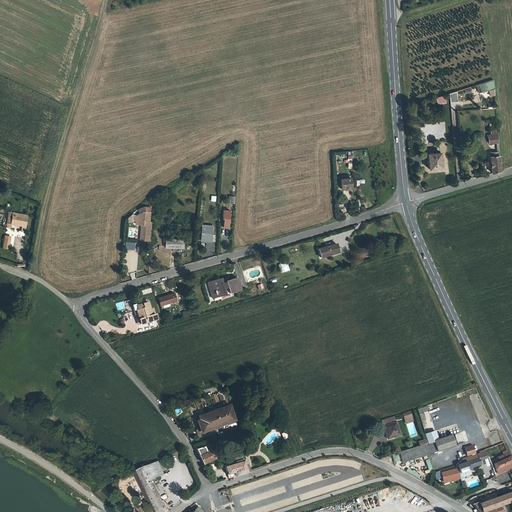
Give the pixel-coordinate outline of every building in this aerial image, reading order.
[(493,81),(479,86),(481,94),(494,90),(493,81)] [(457,92),(449,93),(451,102),(458,101),(457,92)] [(444,97),(436,100),(438,107),(445,105),(444,97)] [(500,146),(496,146),(496,149),(495,149),(494,148),(490,148),(493,174),(501,172),(499,154),(500,154),(500,146)] [(441,154),(428,156),(430,171),(443,170),(441,154)] [(350,180),(340,180),(341,190),(351,189),(350,180)] [(151,239),(154,199),(149,202),(148,205),(146,204),(140,208),(142,211),(136,215),(135,222),(140,223),(144,223),(144,238),(151,239)] [(12,212),(10,222),(22,224),(24,214),(12,212)] [(202,228),(202,238),(213,239),(213,229),(202,228)] [(165,238),(165,247),(183,247),(183,239),(165,238)] [(135,250),(136,243),(127,242),(126,249),(135,250)] [(331,253),(338,251),(336,244),(319,249),(322,258),(331,255),(331,253)] [(252,268),(253,276),(255,276),(255,279),(261,278),(259,267),(252,268)] [(210,291),(211,296),(221,293),(221,296),(222,301),(230,298),(229,294),(240,290),(237,279),(222,284),(218,285),(216,280),(210,282),(212,290),(210,291)] [(174,294),(159,300),(161,307),(177,302),(174,294)] [(115,303),(118,312),(126,309),(123,301),(115,303)] [(137,311),(141,325),(157,320),(155,315),(152,315),(148,303),(137,307),(138,310),(137,311)] [(138,310),(137,307),(136,305),(133,306),(139,326),(141,325),(137,311),(138,310)] [(241,377),(223,383),(225,388),(242,382),(241,377)] [(228,404),(197,417),(203,432),(234,419),(228,404)] [(279,419),(274,422),(278,429),(283,427),(279,419)] [(395,422),(382,426),(386,439),(398,435),(395,422)] [(437,438),(434,430),(425,433),(427,442),(437,438)] [(423,444),(427,455),(456,445),(452,434),(437,439),(437,438),(427,442),(428,442),(423,444)] [(402,463),(427,455),(423,444),(398,452),(402,463)] [(472,444),(464,446),(467,454),(474,452),(472,444)] [(202,464),(213,460),(210,451),(205,453),(203,447),(195,450),(202,464)] [(511,465),(511,461),(509,455),(507,456),(505,453),(495,457),(497,461),(491,463),(495,471),(511,465),(511,466),(511,465)] [(241,459),(245,472),(249,471),(244,456),(232,459),(233,462),(241,459)] [(227,478),(245,472),(241,459),(233,462),(231,463),(230,462),(226,463),(226,464),(224,465),(227,478)] [(457,467),(458,471),(467,469),(469,468),(469,466),(478,464),(477,459),(457,465),(457,467)] [(153,500),(158,511),(165,511),(168,510),(154,479),(164,474),(162,470),(166,468),(164,466),(161,467),(158,461),(134,472),(136,477),(141,475),(142,477),(137,479),(147,502),(149,502),(153,500)] [(473,468),(475,475),(492,469),(490,463),(473,468)] [(458,471),(457,467),(442,472),(443,477),(448,475),(448,476),(459,472),(458,471)] [(406,472),(419,479),(421,475),(407,469),(406,472)] [(487,484),(496,482),(494,473),(490,474),(491,477),(486,478),(487,484)] [(511,502),(511,501),(511,491),(479,503),(482,511),(510,502),(511,502)] [(220,497),(222,505),(229,503),(227,495),(220,497)] [(153,511),(156,511),(158,511),(153,500),(149,502),(153,511)]
